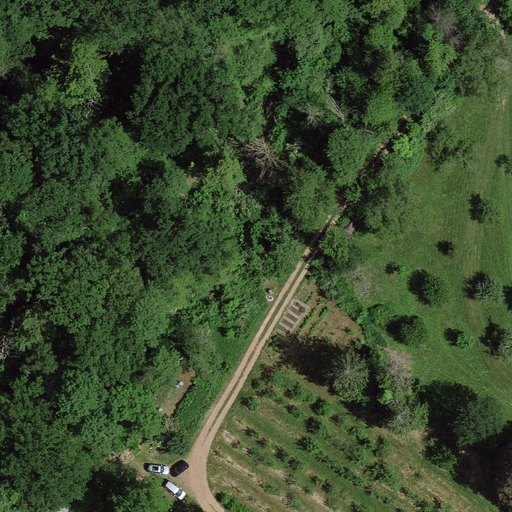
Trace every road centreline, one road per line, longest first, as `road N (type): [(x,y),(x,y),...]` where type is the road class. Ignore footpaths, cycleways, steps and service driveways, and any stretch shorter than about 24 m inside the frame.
road 1 (track): [(494,0),(345,204),(183,456),(112,462),(92,469),(80,487)]
road 2 (track): [(511,381),(478,325),(468,265),(472,216),(506,100),(493,1)]
